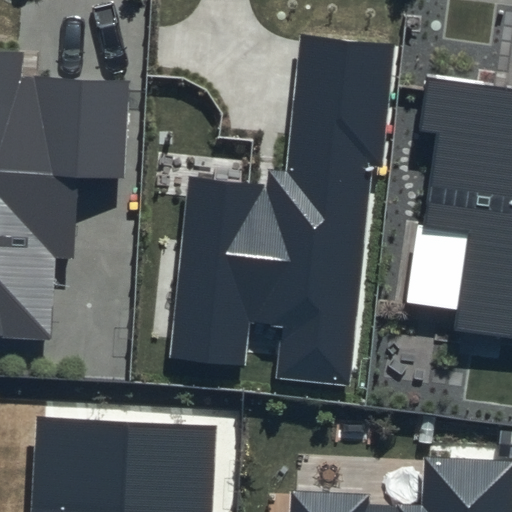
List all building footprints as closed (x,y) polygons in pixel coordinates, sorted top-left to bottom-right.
[(264,185),(188,177),(169,358),(246,366),(251,324),(281,327),(275,379),(348,386),(372,164),(383,165),(396,42),(300,32),(285,170),(266,168),(264,185)] [(25,51),(0,50),(0,336),(50,339),(54,257),(73,258),(77,178),(126,181),(131,80),(23,75),(25,51)] [(511,89),(427,77),(420,129),(437,131),(424,227),(465,233),(452,331),(511,339),(511,89)] [(211,511),(216,425),(36,417),(31,511),(211,511)] [(511,511),(511,462),(424,459),(423,505),(371,503),(372,491),(291,488),(290,511),(511,511)]
